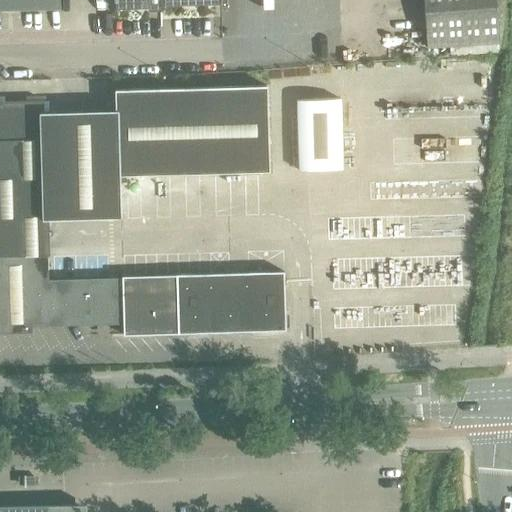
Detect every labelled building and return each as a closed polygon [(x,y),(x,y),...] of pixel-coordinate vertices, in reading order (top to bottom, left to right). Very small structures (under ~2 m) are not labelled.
[(0,0),(0,11),(8,12),(60,10),(59,0),(0,0)] [(115,0),(116,3),(116,10),(148,10),(148,5),(160,5),(160,9),(220,7),(220,0),(115,0)] [(423,0),(425,13),(497,8),(496,0),(423,0)] [(497,8),(425,13),(427,49),(499,44),(497,8)] [(267,87),(115,91),(117,177),(269,172),(267,87)] [(296,102),(298,173),(342,172),(340,101),(296,102)] [(44,102),(0,103),(0,335),(33,335),(32,325),(123,322),(124,337),(178,335),(197,335),(214,334),(232,334),(232,333),(249,333),(267,333),(267,332),(286,332),(284,273),(122,278),(122,283),(49,286),(44,102)] [(33,477),(22,478),(22,487),(33,487),(33,477)]
